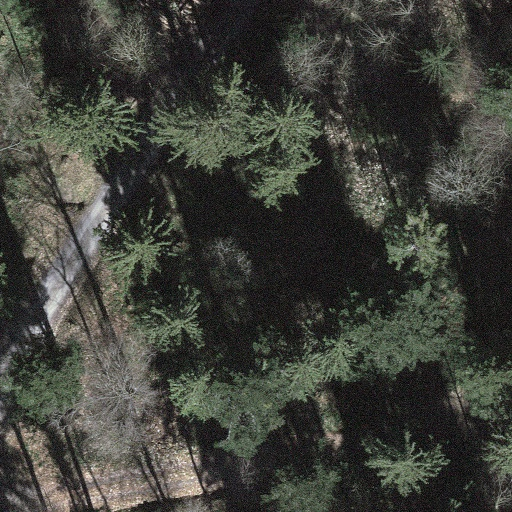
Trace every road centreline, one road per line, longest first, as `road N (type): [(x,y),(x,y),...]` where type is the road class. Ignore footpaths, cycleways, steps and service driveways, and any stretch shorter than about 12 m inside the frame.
road 1 (track): [(0,500),(53,509),(511,398)]
road 2 (track): [(244,0),(0,383)]
